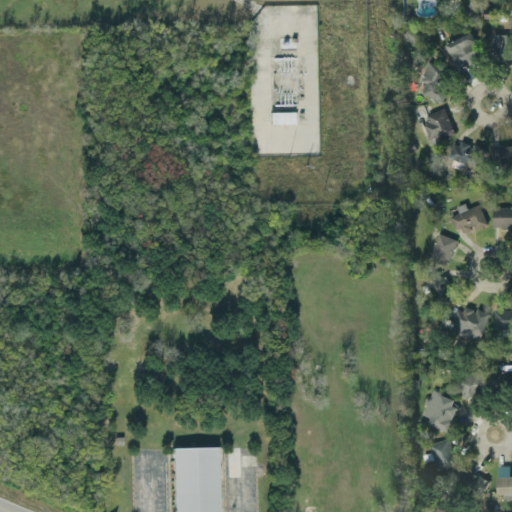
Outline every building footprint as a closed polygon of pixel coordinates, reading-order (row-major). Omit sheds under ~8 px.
[(457,69),(481,57),(469,32),(445,44),(457,69)] [(440,99),(449,71),(425,62),(416,91),(440,99)] [(423,124),(429,141),(453,132),(444,107),(426,114),(429,122),(423,124)] [(294,111),(270,111),(270,123),(294,123),(294,111)] [(448,157),(479,169),(486,149),(456,138),(448,157)] [(492,162),(511,162),(511,144),(492,144),(492,162)] [(455,206),(458,212),(450,215),(459,235),(486,224),(478,203),(466,209),(463,203),(455,206)] [(492,227),(511,227),(511,206),(492,206),(492,227)] [(430,259),(449,263),(455,238),(435,233),(430,259)] [(447,297),(444,273),(430,275),(433,299),(447,297)] [(487,312),(456,304),(449,332),(480,339),(487,312)] [(511,308),(493,308),(492,328),(511,328),(511,308)] [(511,364),(496,364),(496,384),(511,383),(511,364)] [(456,377),(462,398),(488,389),(482,369),(456,377)] [(427,423),(445,432),(458,403),(430,390),(419,413),(430,418),(427,423)] [(429,443),(436,468),(455,462),(447,437),(429,443)] [(217,511),(216,446),(171,447),(173,511),(217,511)] [(488,480),(464,468),(456,483),(480,495),(488,480)]
